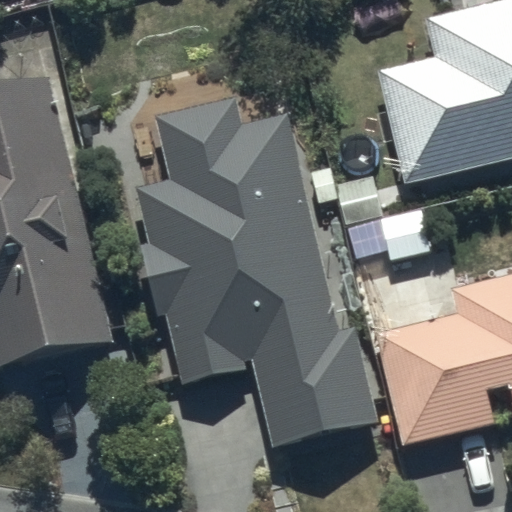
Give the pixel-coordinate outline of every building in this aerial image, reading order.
[(434,54),(376,67),(404,181),(511,154),(511,0),(445,0),(447,9),(424,14),(434,54)] [(318,291),(263,77),(213,90),(208,71),(148,87),(165,150),(131,158),(145,214),(138,216),(154,277),(191,268),(211,346),(233,340),(238,357),(271,348),(288,415),(375,393),(347,283),(318,291)] [(0,363),(111,336),(47,74),(0,85),(0,363)] [(382,214),(372,176),(335,185),(345,223),(382,214)] [(375,331),(401,441),(492,421),(484,383),(508,378),(511,394),(511,271),(449,286),(455,313),(375,331)]
